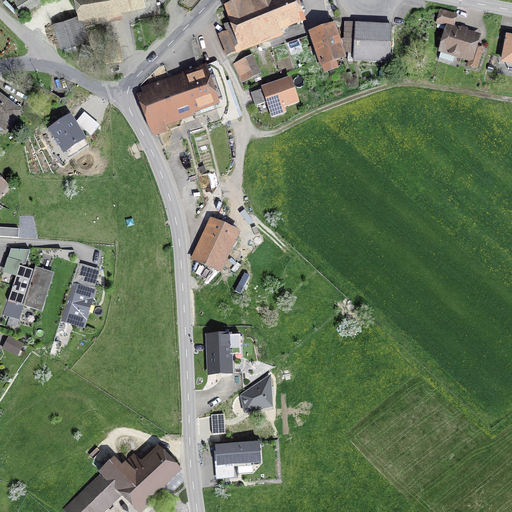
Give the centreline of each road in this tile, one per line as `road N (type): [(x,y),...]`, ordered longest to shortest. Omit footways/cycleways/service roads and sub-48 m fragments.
road 1 (tertiary): [(197,511),(175,216),(127,95)]
road 2 (tertiary): [(127,95),(133,79),(211,0)]
